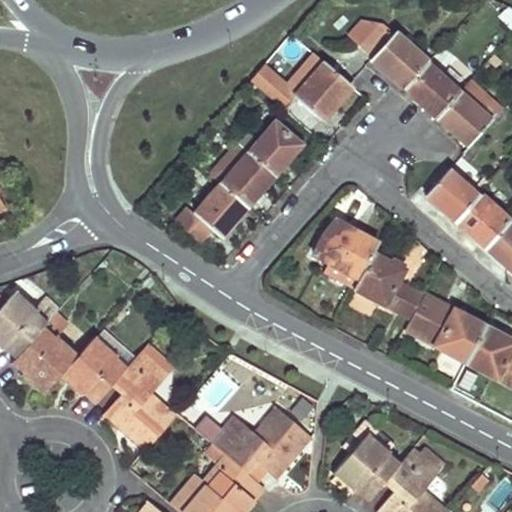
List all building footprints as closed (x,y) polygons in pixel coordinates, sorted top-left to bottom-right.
[(403,93),(406,89),(426,67),(428,65),(394,34),(390,37),(379,26),(362,22),(349,39),(359,48),(371,58),(385,71),(383,75),(389,80),(403,93)] [(303,63),(310,46),(290,38),(283,55),(303,63)] [(287,87),(297,95),(323,65),(312,55),(286,86),(287,87)] [(385,71),(371,58),(368,62),(383,75),(385,71)] [(321,123),(326,118),(330,113),(326,110),(330,106),(334,109),(351,89),(323,65),(297,95),(293,100),(321,123)] [(286,86),(275,76),(264,67),(249,83),(273,103),(287,87),(286,86)] [(435,121),(458,95),(426,67),(406,89),(419,101),(416,104),(435,121)] [(458,95),(490,123),(500,112),(468,84),(458,95)] [(415,103),(416,104),(419,101),(406,89),(403,93),(415,103)] [(490,123),(458,95),(435,121),(444,130),(448,127),(452,130),(449,133),(454,139),(466,149),(490,123)] [(237,146),(247,155),(274,178),(282,169),(278,165),(283,160),(286,164),(302,146),(275,122),(255,145),(245,136),(237,146)] [(247,155),(237,146),(209,177),(219,186),(247,155)] [(219,186),(247,209),(255,199),(251,197),(256,191),(259,194),(274,178),(247,155),(219,186)] [(278,165),(282,169),(286,164),(283,160),(278,165)] [(446,172),(427,194),(440,206),(437,210),(453,225),(457,221),(476,199),(446,172)] [(231,226),(247,209),(219,186),(192,217),(185,210),(175,221),(199,243),(209,231),(215,237),(221,230),(228,223),(231,226)] [(255,199),(259,194),(256,191),(251,197),(255,199)] [(435,209),(437,210),(440,206),(427,194),(423,198),(435,209)] [(476,199),(457,221),(470,232),(467,236),(468,237),(484,251),(487,247),(507,225),(508,224),(477,197),(476,199)] [(453,225),(467,236),(470,232),(457,221),(453,225)] [(215,237),(219,240),(231,226),(228,223),(221,230),(215,237)] [(351,289),(369,254),(375,244),(356,235),(351,244),(344,241),(349,231),(333,223),(322,234),(311,257),(325,264),(323,269),(321,273),(351,289)] [(511,230),(507,225),(487,247),(501,259),(497,263),(510,274),(511,275),(511,230)] [(356,235),(349,231),(344,241),(351,244),(356,235)] [(484,251),(497,263),(501,259),(487,247),(484,251)] [(369,254),(351,289),(350,290),(393,312),(409,320),(421,297),(405,289),(394,283),(401,270),(369,254)] [(0,300),(0,342),(5,347),(2,350),(14,360),(43,327),(56,313),(59,310),(26,281),(16,293),(14,291),(12,292),(3,303),(0,300)] [(12,292),(7,288),(0,290),(0,300),(3,303),(12,292)] [(465,364),(483,328),(422,295),(421,297),(409,320),(403,331),(465,364)] [(56,313),(43,327),(52,337),(55,334),(66,322),(56,313)] [(62,372),(74,359),(51,338),(52,337),(43,327),(14,360),(10,364),(20,374),(22,371),(44,391),(57,377),(62,372)] [(511,343),(483,328),(465,364),(511,388),(511,343)] [(115,357),(128,368),(135,359),(101,329),(91,340),(114,359),(115,357)] [(78,354),(55,334),(52,337),(51,338),(74,359),(78,354)] [(116,380),(128,368),(115,357),(114,359),(91,340),(78,354),(74,359),(62,372),(84,393),(82,396),(94,405),(110,387),(116,380)] [(175,366),(149,343),(142,351),(168,375),(175,366)] [(135,359),(128,368),(116,380),(125,389),(119,395),(105,411),(147,449),(173,419),(148,397),(152,392),(168,375),(142,351),(135,359)] [(20,374),(18,376),(41,395),(44,391),(22,371),(20,374)] [(57,377),(80,398),(82,396),(84,393),(62,372),(57,377)] [(110,387),(119,395),(125,389),(116,380),(110,387)] [(177,415),(152,392),(148,397),(173,419),(177,415)] [(310,408),(294,396),(286,407),(302,419),(310,408)] [(255,436),(278,410),(274,407),(251,432),(255,436)] [(211,442),(210,443),(244,472),(252,463),(267,476),(271,480),(308,437),(278,410),(255,436),(251,432),(234,416),(231,420),(211,442)] [(147,449),(105,411),(101,416),(144,453),(147,449)] [(224,413),(204,436),(211,442),(231,420),(224,413)] [(350,453),(363,437),(387,458),(389,455),(392,453),(397,447),(395,446),(366,421),(343,448),(350,453)] [(275,484),(313,441),(308,437),(271,480),(275,484)] [(367,503),(384,483),(400,464),(389,455),(387,458),(363,437),(350,453),(349,454),(335,471),(359,492),(357,494),(367,503)] [(206,487),(183,511),(244,511),(264,489),(259,486),(244,472),(210,443),(202,453),(217,466),(224,472),(208,489),(206,487)] [(441,511),(422,495),(425,489),(440,473),(446,466),(426,449),(421,456),(413,450),(400,464),(384,483),(394,492),(378,511),(379,511),(441,511)] [(252,463),(244,472),(259,486),(267,476),(252,463)] [(208,489),(224,472),(217,466),(202,484),(197,479),(172,507),(177,511),(183,511),(206,487),(208,489)] [(359,492),(335,471),(331,475),(356,496),(357,494),(359,492)] [(449,511),(450,511),(425,489),(422,495),(441,511),(449,511)] [(146,500),(135,511),(143,511),(150,504),(146,500)]
